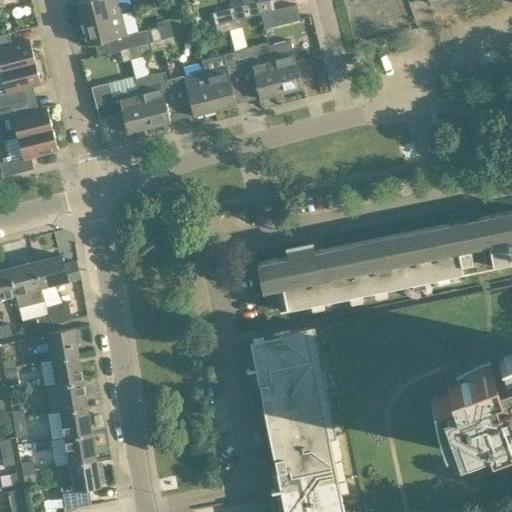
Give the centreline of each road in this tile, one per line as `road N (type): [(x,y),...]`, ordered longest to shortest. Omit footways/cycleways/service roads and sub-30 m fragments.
road 1 (residential): [(147,511),(97,191)]
road 2 (residential): [(97,191),(350,116)]
road 3 (residential): [(97,191),(49,0)]
